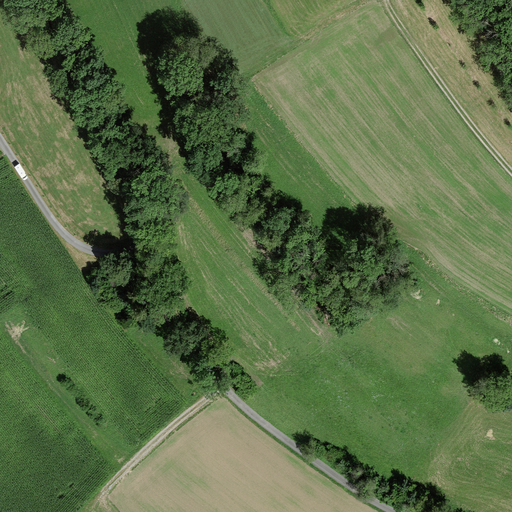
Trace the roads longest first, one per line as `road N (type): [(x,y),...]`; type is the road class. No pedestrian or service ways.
road 1 (track): [(395,511),(244,405),(171,321),(139,253),(145,228),(137,183),(42,0)]
road 2 (track): [(511,171),(384,0)]
road 3 (track): [(139,253),(73,242),(46,216),(0,134)]
road 4 (track): [(224,385),(92,500)]
